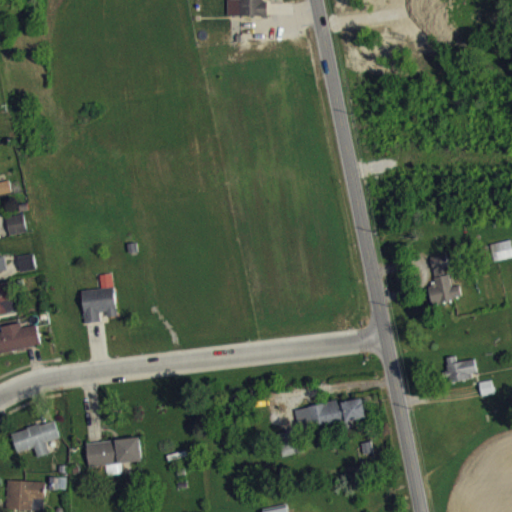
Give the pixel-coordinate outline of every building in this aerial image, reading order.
[(266,0),(262,0),(231,0),(231,9),(241,10),(241,26),(269,26),(269,12),(265,12),(266,0)] [(0,205),(12,202),(9,191),(0,192),(0,205)] [(28,242),(24,224),(6,228),(10,246),(28,242)] [(511,267),(511,260),(510,251),(491,255),(495,271),(511,267)] [(19,267),(21,282),(37,280),(35,264),(19,267)] [(433,314),(464,309),(461,296),(453,297),(451,281),(450,281),(448,264),(432,267),(436,293),(429,295),(433,314)] [(0,282),(9,281),(6,266),(0,267),(0,282)] [(0,324),(18,321),(13,292),(0,294),(0,324)] [(84,300),(85,333),(105,332),(104,328),(118,327),(117,298),(84,300)] [(38,335),(23,337),(22,333),(2,336),(3,342),(0,342),(0,362),(41,357),(38,335)] [(450,391),(478,388),(476,370),(457,372),(456,367),(447,368),(450,391)] [(368,429),(365,409),(339,413),(339,411),(310,416),(313,437),(368,429)] [(19,463),(36,458),(39,468),(51,464),(48,453),(61,449),(56,431),(13,443),(19,463)] [(301,463),(297,441),(278,444),(282,467),(301,463)] [(144,471),(142,448),(88,454),(91,477),(144,471)]
